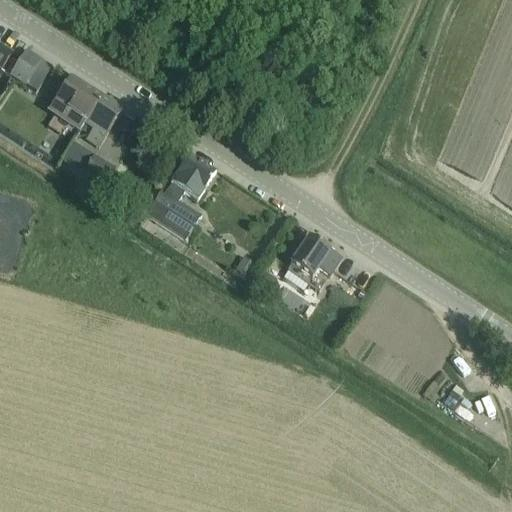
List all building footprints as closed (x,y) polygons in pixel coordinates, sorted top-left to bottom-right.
[(10,57),(0,50),(0,74),(6,78),(17,61),(10,57)] [(23,88),(39,62),(25,54),(9,79),(23,88)] [(44,66),(31,79),(48,96),(61,83),(44,66)] [(77,136),(83,128),(101,99),(71,79),(57,101),(47,117),(71,132),(77,136)] [(97,150),(122,112),(101,99),(83,128),(93,134),(91,138),(89,137),(85,143),(97,150)] [(104,189),(115,171),(73,146),(62,164),(104,189)] [(196,203),(215,174),(188,157),(166,191),(180,200),(183,195),(196,203)] [(153,204),(163,187),(159,184),(143,209),(141,207),(134,218),(142,222),(144,219),(153,204)] [(153,204),(144,219),(183,244),(192,229),(200,217),(178,203),(180,200),(166,191),(164,194),(162,193),(154,204),(153,204)] [(307,240),(289,269),(310,283),(308,287),(319,295),(328,281),(341,261),(307,240)] [(482,393),(496,380),(472,357),(459,370),(482,393)] [(478,407),(471,416),(484,426),(492,417),(478,407)]
